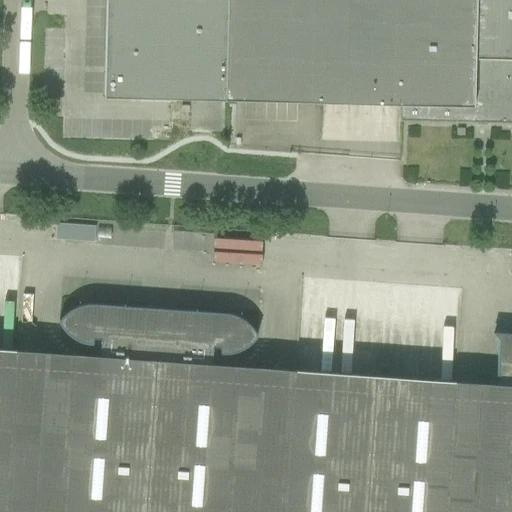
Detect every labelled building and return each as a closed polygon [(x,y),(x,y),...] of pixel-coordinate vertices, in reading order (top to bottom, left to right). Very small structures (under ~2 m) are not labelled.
[(511,0),(105,0),(103,97),(399,104),(399,121),(511,123),(511,0)] [(96,240),(97,224),(59,223),(58,238),(96,240)] [(0,511),(143,511),(158,318),(158,308),(145,307),(91,304),(86,304),(80,305),(75,307),(70,310),(66,313),(62,317),(58,321),(61,326),(65,331),(70,335),(75,339),(80,341),(86,343),(92,344),(93,338),(100,339),(99,355),(0,348),(0,511)] [(364,511),(375,375),(211,363),(212,347),(220,347),(219,353),(226,353),(232,352),(238,350),(243,348),(248,344),(253,340),(257,335),(254,330),(250,325),(245,321),(240,318),(235,315),(229,314),(223,313),(173,309),(172,309),(158,308),(158,318),(143,511),(364,511)] [(511,511),(511,333),(494,332),(493,333),(499,339),(496,376),(498,376),(497,383),(375,375),(364,511),(511,511)]
